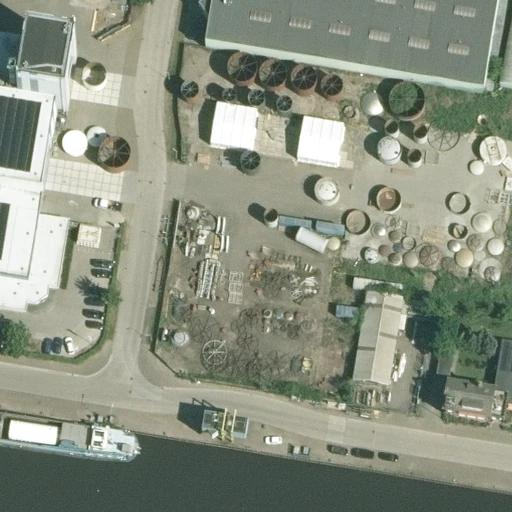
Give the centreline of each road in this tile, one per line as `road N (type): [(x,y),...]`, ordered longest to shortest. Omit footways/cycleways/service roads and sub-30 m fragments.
road 1 (unclassified): [(511,458),(117,393)]
road 2 (unclassified): [(117,393),(156,147),(144,94),(160,0)]
